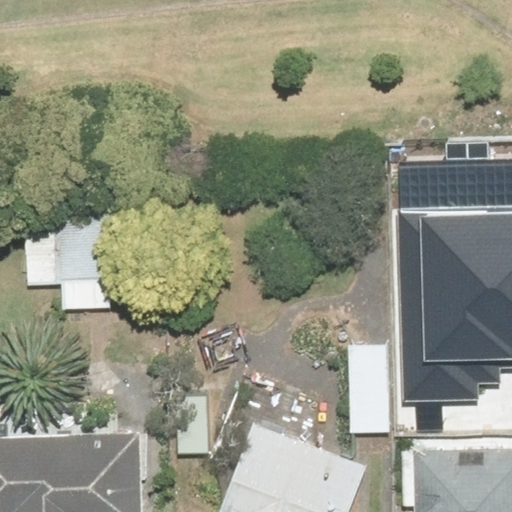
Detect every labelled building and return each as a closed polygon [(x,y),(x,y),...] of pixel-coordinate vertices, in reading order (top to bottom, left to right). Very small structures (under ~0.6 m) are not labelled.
[(511,197),(419,200),(424,386),(486,384),(485,358),(511,357),(511,197)] [(397,342),(356,340),(352,427),(393,428),(397,342)] [(358,511),(380,444),(264,390),(226,511),(358,511)] [(216,394),(182,392),(179,455),(212,457),(216,394)] [(107,511),(108,489),(154,489),(155,408),(0,406),(0,486),(28,487),(28,511),(107,511)] [(511,511),(511,414),(412,415),(412,511),(511,511)]
